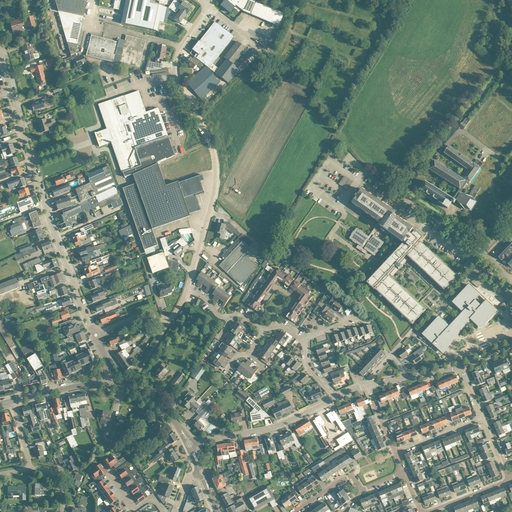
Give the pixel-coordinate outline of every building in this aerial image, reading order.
[(54,0),(58,12),(83,17),(86,1),(80,0),(54,0)] [(125,0),(123,12),(131,13),(134,1),(133,0),(125,0)] [(131,13),(128,26),(157,32),(159,22),(159,18),(166,20),(169,8),(149,4),(150,0),(133,0),(134,1),(131,13)] [(178,2),(175,0),(174,0),(173,0),(169,7),(178,14),(174,20),(179,23),(191,8),(183,2),(181,5),(178,2)] [(225,0),(220,5),(230,13),(236,6),(243,11),(250,15),(255,2),(251,0),(228,0),(227,2),(225,0)] [(255,2),(250,15),(278,27),(284,14),(255,2)] [(83,17),(58,12),(70,55),(70,56),(63,59),(65,62),(72,59),(76,57),(77,56),(75,53),(77,45),(79,37),(83,17)] [(123,12),(120,24),(128,26),(131,13),(123,12)] [(33,17),(25,20),(27,28),(36,25),(33,17)] [(22,20),(15,22),(10,23),(12,32),(23,29),(22,25),(24,25),(22,20)] [(196,53),(194,57),(203,64),(213,71),(216,67),(213,65),(234,37),(214,22),(199,42),(199,41),(192,50),(196,53)] [(86,56),(91,57),(114,63),(127,66),(127,65),(139,68),(146,40),(126,35),(124,41),(121,40),(119,41),(118,42),(91,35),(86,56)] [(224,58),(227,60),(233,65),(246,49),(236,41),(233,45),(224,58)] [(30,43),(27,44),(22,45),(26,62),(35,59),(34,59),(39,58),(39,57),(38,54),(37,53),(33,54),(30,43)] [(165,53),(166,47),(157,46),(156,50),(157,50),(155,59),(163,60),(164,53),(165,53)] [(240,62),(234,66),(241,71),(246,66),(259,55),(253,49),(250,53),(239,61),(240,62)] [(72,60),(73,64),(76,63),(78,67),(79,68),(80,69),(82,68),(82,67),(82,65),(86,63),(84,60),(82,56),(72,60)] [(203,64),(194,57),(195,57),(193,60),(190,57),(186,63),(193,69),(196,65),(200,68),(203,64)] [(45,61),(46,66),(53,64),(54,69),(57,68),(55,58),(45,61)] [(216,67),(213,71),(215,73),(227,83),(241,71),(234,66),(233,65),(227,60),(220,69),(216,67)] [(162,64),(147,61),(145,71),(149,71),(161,69),(162,64)] [(42,65),(35,68),(30,69),(31,72),(35,71),(37,78),(38,83),(40,83),(41,85),(42,86),(45,85),(46,84),(42,70),(43,70),(42,65)] [(63,65),(59,67),(60,69),(62,74),(70,71),(68,66),(64,68),(63,65)] [(206,67),(190,80),(187,83),(201,99),(220,83),(206,67)] [(133,174),(157,164),(174,156),(168,138),(158,108),(153,110),(152,108),(148,109),(149,111),(146,112),(138,91),(98,105),(107,129),(94,133),(99,147),(100,146),(105,144),(111,142),(111,144),(112,143),(120,167),(121,167),(123,172),(125,177),(133,174)] [(45,105),(50,104),(48,99),(39,101),(40,102),(31,105),(33,111),(42,109),(45,107),(45,105)] [(467,126),(466,126),(471,120),(467,117),(463,123),(462,122),(459,126),(463,130),(467,126)] [(38,122),(39,127),(52,123),(55,123),(54,119),(46,121),(45,119),(38,122)] [(52,123),(39,127),(41,133),(49,131),(48,129),(52,127),(52,125),(53,125),(52,123)] [(5,147),(1,148),(5,159),(13,156),(12,154),(15,153),(12,144),(4,147),(5,147)] [(425,181),(420,189),(439,201),(438,203),(448,209),(452,202),(454,204),(456,200),(465,209),(471,211),(477,202),(474,200),(475,198),(480,188),(475,185),(469,196),(460,194),(468,182),(469,183),(480,168),(483,164),(477,160),(474,164),(473,163),(449,146),(444,153),(448,156),(466,169),(460,177),(439,164),(435,161),(429,170),(460,189),(457,193),(453,199),(425,181)] [(195,171),(204,169),(202,156),(192,158),(195,171)] [(16,157),(4,161),(4,160),(0,161),(0,166),(5,164),(6,166),(10,164),(11,168),(19,165),(16,157)] [(184,157),(168,162),(173,179),(189,174),(184,157)] [(157,164),(133,174),(136,184),(122,188),(144,250),(157,245),(152,229),(189,216),(189,214),(200,210),(195,194),(203,191),(200,182),(204,181),(202,175),(197,177),(178,183),(178,182),(165,186),(157,164)] [(88,178),(90,183),(112,173),(109,165),(87,175),(88,178)] [(14,170),(5,173),(0,174),(0,180),(2,179),(1,177),(11,174),(11,175),(13,174),(14,177),(16,176),(22,174),(20,167),(14,169),(14,170)] [(56,185),(61,184),(64,182),(63,181),(71,178),(69,173),(61,176),(62,177),(55,179),(55,181),(56,185)] [(115,187),(117,186),(112,173),(90,183),(91,186),(88,187),(88,188),(76,193),(78,196),(79,199),(80,203),(87,200),(88,199),(95,196),(105,191),(115,187)] [(338,183),(347,189),(352,182),(344,176),(338,183)] [(26,186),(23,178),(16,181),(16,179),(6,183),(9,189),(18,185),(19,188),(26,186)] [(68,184),(52,191),(54,196),(62,193),(61,192),(69,188),(68,184)] [(88,199),(87,200),(91,208),(92,210),(100,206),(101,209),(121,199),(118,194),(115,187),(105,191),(95,196),(88,199)] [(27,189),(18,192),(18,193),(19,195),(17,196),(18,199),(30,195),(27,189)] [(351,236),(349,238),(358,245),(356,248),(365,254),(367,252),(368,251),(369,252),(373,255),(382,241),(378,239),(375,236),(374,235),(375,234),(378,230),(380,226),(402,241),(404,242),(405,243),(401,247),(397,251),(395,253),(391,257),(390,259),(385,264),(384,265),(381,268),(375,274),(374,275),(373,276),(368,282),(375,288),(380,293),(381,292),(383,294),(382,295),(388,300),(389,299),(391,301),(390,302),(395,307),(396,306),(398,308),(397,309),(402,314),(403,313),(406,315),(405,316),(410,321),(411,320),(413,322),(416,320),(420,316),(424,311),(421,309),(422,308),(417,303),(416,304),(414,302),(415,301),(409,296),(408,297),(406,295),(407,294),(402,289),(401,290),(399,288),(400,287),(394,282),(393,283),(391,281),(392,280),(392,279),(387,275),(407,255),(411,259),(442,287),(443,286),(445,289),(447,286),(448,287),(452,282),(451,282),(455,278),(453,275),(454,274),(419,242),(419,241),(423,237),(416,230),(412,235),(411,236),(409,234),(413,229),(393,215),(395,213),(397,210),(394,208),(385,203),(385,202),(383,201),(381,203),(362,189),(359,194),(358,196),(357,196),(352,203),(379,222),(373,230),(371,233),(369,237),(356,228),(356,229),(355,231),(354,232),(354,231),(351,235),(352,235),(351,236)] [(79,199),(78,196),(71,198),(70,196),(65,197),(65,198),(55,201),(56,204),(55,204),(56,207),(57,208),(58,210),(73,205),(73,206),(80,203),(79,199)] [(32,200),(31,198),(29,198),(29,197),(17,202),(21,213),(28,210),(27,206),(29,205),(30,206),(34,204),(33,200),(32,200)] [(64,215),(57,217),(59,225),(61,225),(62,229),(72,226),(70,217),(91,208),(87,200),(80,203),(73,206),(73,207),(62,212),(64,215)] [(22,222),(38,216),(36,212),(31,213),(29,214),(30,217),(27,218),(27,217),(24,218),(24,217),(14,220),(16,224),(22,222)] [(11,227),(8,228),(11,237),(41,226),(38,216),(22,222),(16,224),(11,226),(11,227)] [(219,224),(216,232),(218,233),(217,237),(222,238),(224,230),(226,226),(228,227),(229,227),(227,229),(232,234),(233,232),(236,235),(239,232),(236,230),(229,223),(224,222),(223,225),(219,224)] [(123,238),(128,236),(131,235),(133,234),(130,226),(118,231),(122,239),(123,238)] [(40,229),(35,231),(30,233),(32,239),(33,239),(35,243),(43,240),(41,233),(42,233),(40,229)] [(72,236),(74,241),(86,236),(84,232),(78,234),(78,233),(72,236)] [(92,234),(86,236),(74,241),(75,246),(78,245),(79,247),(92,242),(90,237),(92,237),(92,234)] [(128,236),(123,238),(126,246),(135,241),(133,234),(131,235),(128,236)] [(224,252),(225,253),(221,256),(224,258),(223,259),(223,260),(224,259),(225,260),(219,266),(241,286),(258,267),(244,254),(253,244),(242,234),(227,250),(226,249),(224,252)] [(182,249),(188,244),(182,237),(176,242),(173,243),(168,247),(171,250),(171,251),(175,256),(183,250),(182,249)] [(511,244),(508,241),(499,251),(495,255),(502,261),(511,249),(511,244)] [(41,245),(36,247),(24,252),(21,253),(14,257),(16,261),(24,258),(23,257),(38,252),(43,250),(43,251),(48,249),(48,250),(48,249),(51,248),(49,242),(41,245)] [(103,248),(106,246),(106,244),(105,244),(102,245),(102,244),(95,247),(94,246),(85,249),(78,251),(80,256),(87,254),(92,252),(100,249),(101,249),(103,248)] [(511,249),(502,261),(503,259),(511,268),(511,267),(511,249)] [(166,262),(165,259),(164,255),(163,252),(162,253),(161,250),(151,254),(150,255),(151,257),(147,258),(152,274),(169,268),(166,262)] [(87,254),(80,256),(82,261),(94,257),(92,252),(87,254)] [(102,262),(101,260),(108,257),(107,255),(106,256),(104,257),(90,262),(91,264),(96,262),(97,264),(91,266),(91,265),(83,267),(85,272),(103,266),(103,265),(98,267),(97,264),(102,262)] [(33,260),(23,265),(25,270),(29,269),(29,268),(35,266),(41,263),(39,258),(33,260)] [(44,268),(50,266),(51,269),(57,266),(55,259),(42,263),(41,263),(35,266),(37,272),(44,270),(44,268)] [(170,261),(166,262),(169,268),(177,270),(179,264),(175,262),(170,261)] [(120,267),(118,263),(104,270),(105,273),(120,267)] [(103,266),(85,272),(87,277),(94,275),(93,274),(99,272),(99,270),(103,268),(103,266)] [(273,270),(271,273),(274,275),(274,279),(277,280),(280,280),(281,278),(280,274),(283,271),(279,269),(278,271),(275,271),(273,270)] [(281,278),(280,280),(283,282),(285,280),(289,275),(283,271),(280,274),(281,278)] [(196,285),(198,286),(206,275),(202,272),(196,279),(199,281),(196,285)] [(271,273),(266,279),(274,284),(277,280),(274,279),(274,275),(271,273)] [(36,292),(37,295),(57,289),(56,286),(56,284),(58,283),(63,282),(60,274),(57,275),(56,274),(44,278),(40,279),(36,281),(36,283),(37,284),(39,287),(43,286),(44,290),(36,292)] [(206,275),(198,286),(200,288),(203,284),(205,286),(211,278),(206,275)] [(285,280),(283,282),(285,284),(285,285),(284,286),(285,287),(285,288),(286,288),(287,288),(288,288),(288,287),(294,279),(289,275),(285,280)] [(16,278),(11,280),(0,284),(0,295),(19,288),(16,278)] [(211,278),(205,286),(208,287),(205,291),(207,293),(215,282),(211,278)] [(95,280),(89,282),(88,283),(89,285),(90,285),(92,290),(98,287),(97,285),(100,284),(98,279),(95,280)] [(266,279),(263,284),(270,289),(274,284),(266,279)] [(296,280),(290,288),(290,289),(290,290),(290,291),(291,292),(292,292),(293,292),(293,291),(294,290),(297,292),(298,290),(298,289),(301,284),(296,280)] [(168,283),(168,281),(156,284),(161,297),(165,296),(164,294),(172,292),(171,290),(173,290),(174,288),(173,286),(171,285),(170,285),(169,283),(168,283)] [(313,281),(310,285),(319,291),(322,287),(313,281)] [(215,282),(207,293),(209,294),(212,290),(214,292),(218,287),(220,285),(215,282)] [(235,288),(231,287),(231,285),(227,284),(227,287),(230,287),(230,294),(235,294),(235,288)] [(263,284),(259,289),(266,295),(270,289),(263,284)] [(298,290),(297,292),(300,294),(302,292),(305,292),(307,289),(301,284),(298,289),(298,290)] [(480,328),(496,311),(485,301),(480,306),(474,300),(479,295),(468,285),(452,301),(463,311),(448,327),(438,317),(422,333),(442,352),(457,335),(455,333),(470,318),(480,328)] [(57,289),(37,295),(38,300),(51,296),(51,295),(57,297),(61,296),(61,297),(68,294),(65,287),(57,289)] [(214,292),(213,294),(215,296),(212,300),(214,301),(222,290),(218,287),(214,292)] [(96,291),(97,291),(93,293),(94,295),(91,296),(93,302),(98,300),(100,299),(99,297),(105,295),(104,293),(106,292),(105,288),(96,291)] [(259,289),(255,295),(263,300),(266,295),(259,289)] [(302,292),(300,294),(301,297),(303,299),(306,298),(309,300),(312,297),(310,296),(309,293),(311,291),(307,289),(305,292),(302,292)] [(222,290),(214,301),(217,303),(219,299),(222,301),(227,293),(222,290)] [(227,293),(222,301),(224,302),(221,306),(223,308),(231,296),(227,293)] [(115,296),(117,302),(126,300),(124,294),(115,296)] [(255,295),(252,300),(257,303),(259,304),(263,300),(255,295)] [(331,307),(335,309),(339,312),(339,311),(341,311),(343,309),(342,307),(343,307),(337,302),(338,300),(333,295),(328,301),(331,304),(333,305),(331,307)] [(301,297),(298,301),(305,307),(309,300),(306,298),(303,299),(301,297)] [(52,302),(46,304),(44,305),(35,308),(36,312),(45,309),(46,311),(54,308),(55,309),(59,307),(60,308),(63,307),(71,304),(68,298),(61,301),(60,300),(52,303),(52,302)] [(100,305),(95,307),(97,312),(104,309),(117,304),(115,298),(110,300),(101,303),(102,304),(100,305)] [(252,300),(248,305),(256,311),(257,311),(258,311),(259,311),(259,310),(260,309),(259,309),(259,308),(259,307),(258,307),(259,304),(257,303),(252,300)] [(298,301),(294,307),(301,312),(305,307),(298,301)] [(326,315),(324,317),(331,322),(332,321),(333,321),(335,318),(335,317),(329,312),(331,310),(327,307),(325,305),(321,311),(324,314),(324,313),(326,315)] [(294,307),(291,311),(293,313),(298,317),(301,312),(294,307)] [(67,311),(62,313),(60,314),(61,317),(51,321),(54,327),(59,325),(58,322),(63,320),(63,321),(66,319),(69,317),(67,311)] [(107,314),(104,316),(99,318),(102,324),(109,320),(117,316),(119,319),(125,317),(123,314),(120,315),(118,311),(107,315),(107,314)] [(285,316),(286,316),(294,322),(298,317),(293,313),(291,311),(289,314),(288,313),(287,313),(286,313),(285,313),(285,314),(285,315),(285,316)] [(78,327),(77,327),(76,326),(75,324),(69,327),(69,326),(67,322),(59,325),(61,329),(63,328),(62,329),(64,334),(65,334),(66,337),(67,336),(67,337),(76,334),(75,332),(79,331),(78,327)] [(231,322),(230,324),(241,332),(244,328),(237,323),(235,325),(231,322)] [(230,324),(228,326),(232,329),(230,331),(240,339),(240,338),(238,337),(241,332),(230,324)] [(370,325),(364,327),(368,339),(370,339),(370,337),(370,336),(369,335),(368,334),(373,332),(370,325)] [(360,337),(357,329),(357,327),(350,330),(353,337),(357,336),(358,337),(357,338),(358,340),(359,340),(361,339),(360,337)] [(364,327),(357,329),(360,337),(364,335),(365,337),(364,338),(365,339),(366,340),(368,339),(364,327)] [(350,330),(344,332),(347,340),(351,338),(352,339),(351,340),(352,342),(353,342),(355,342),(353,337),(350,330)] [(227,333),(226,335),(237,343),(238,342),(240,339),(230,331),(230,332),(233,333),(231,336),(227,333)] [(83,332),(65,339),(65,340),(64,340),(65,343),(67,342),(67,343),(77,339),(78,343),(86,340),(83,332)] [(280,334),(276,332),(275,334),(286,342),(289,337),(285,334),(282,332),(280,334)] [(344,332),(338,334),(340,342),(341,342),(345,340),(345,341),(345,343),(345,344),(346,345),(348,344),(347,340),(344,332)] [(110,345),(115,344),(118,342),(117,340),(123,338),(121,334),(115,336),(115,337),(108,340),(110,345)] [(286,342),(275,334),(273,336),(277,338),(276,341),(275,341),(279,343),(279,344),(283,346),(286,342)] [(338,334),(331,336),(334,344),(339,343),(339,344),(339,345),(339,346),(340,347),(342,346),(341,342),(340,342),(338,334)] [(226,335),(224,337),(228,340),(226,342),(234,347),(237,343),(226,335)] [(266,338),(265,340),(276,348),(279,344),(279,343),(275,341),(276,341),(272,338),(270,340),(266,338)] [(276,348),(265,340),(263,342),(267,345),(265,347),(273,352),(276,348)] [(122,351),(114,356),(119,363),(126,358),(128,356),(129,356),(125,349),(129,346),(126,342),(119,346),(122,351)] [(21,349),(25,355),(27,359),(39,378),(41,385),(47,383),(46,378),(45,376),(42,371),(45,370),(34,353),(37,351),(33,343),(21,349)] [(222,343),(219,348),(221,349),(233,357),(234,355),(230,352),(232,350),(222,343)] [(328,346),(328,344),(315,348),(316,349),(315,350),(316,351),(317,351),(318,354),(326,351),(324,347),(325,347),(326,347),(328,347),(328,346)] [(129,356),(128,356),(130,359),(131,358),(133,356),(134,357),(140,349),(138,347),(136,346),(133,350),(134,351),(130,355),(129,356)] [(408,346),(398,354),(402,359),(409,354),(406,351),(410,348),(408,346)] [(260,347),(258,349),(270,357),(273,352),(265,347),(264,349),(260,347)] [(378,347),(374,352),(380,358),(382,357),(385,354),(382,351),(378,347)] [(421,348),(413,354),(415,356),(411,359),(415,364),(422,360),(420,356),(424,354),(422,351),(423,351),(421,348)] [(221,349),(218,354),(226,359),(227,357),(231,359),(233,357),(221,349)] [(270,357),(258,349),(257,351),(261,353),(259,356),(266,361),(265,363),(267,365),(268,362),(266,361),(270,357)] [(94,358),(90,350),(85,352),(90,363),(92,362),(95,361),(94,358)] [(330,350),(326,351),(318,354),(318,355),(318,356),(318,357),(319,358),(320,361),(328,358),(326,354),(327,353),(329,354),(330,353),(331,352),(330,350)] [(90,363),(85,352),(81,354),(85,365),(88,363),(89,362),(90,363)] [(215,358),(226,366),(228,364),(224,361),(226,359),(218,354),(216,352),(213,356),(215,358)] [(374,352),(369,357),(377,364),(379,361),(379,360),(380,358),(374,352)] [(62,379),(57,357),(56,354),(53,355),(53,358),(55,365),(51,366),(51,365),(48,366),(50,372),(53,371),(55,381),(62,379)] [(76,357),(80,366),(82,365),(82,366),(85,365),(81,354),(75,357),(76,357)] [(287,356),(286,357),(286,359),(287,359),(281,366),(283,367),(284,367),(285,366),(285,364),(286,363),(289,366),(286,370),(295,360),(290,356),(289,357),(287,356)] [(332,356),(328,358),(320,361),(320,362),(320,364),(321,364),(322,367),(330,364),(329,360),(330,359),(331,360),(332,359),(333,358),(332,356)] [(80,366),(76,357),(73,358),(74,360),(72,361),(76,372),(79,371),(79,370),(81,369),(80,366)] [(369,357),(365,361),(372,368),(373,366),(374,366),(377,364),(369,357)] [(126,358),(119,363),(125,371),(131,366),(126,358)] [(207,363),(209,364),(214,368),(216,365),(219,368),(221,365),(225,368),(226,366),(215,358),(213,361),(210,359),(207,363)] [(505,359),(499,362),(504,374),(510,371),(505,359)] [(243,362),(238,370),(242,372),(242,373),(250,362),(248,360),(245,364),(243,362)] [(295,360),(286,370),(288,371),(289,371),(290,370),(290,369),(291,368),(295,371),(300,365),(295,360)] [(67,363),(71,374),(72,374),(71,373),(73,373),(76,372),(72,361),(67,363)] [(202,367),(205,369),(208,365),(201,361),(199,365),(198,364),(190,376),(194,379),(202,367)] [(365,361),(360,366),(368,373),(371,370),(370,369),(372,368),(365,361)] [(250,362),(242,373),(247,376),(252,369),(249,367),(252,363),(250,362)] [(330,364),(322,367),(323,368),(322,369),(323,370),(324,370),(325,373),(333,371),(331,366),(332,366),(333,366),(335,366),(335,364),(335,362),(330,364)] [(492,365),(494,369),(496,373),(499,372),(501,375),(504,374),(499,362),(492,365)] [(69,375),(71,374),(67,363),(62,365),(65,372),(64,373),(65,377),(66,376),(67,377),(69,376),(69,375)] [(161,366),(155,374),(158,377),(159,377),(161,378),(164,375),(167,371),(167,370),(165,368),(167,366),(163,363),(160,366),(161,366)] [(14,366),(11,368),(12,371),(16,378),(18,380),(19,385),(22,384),(24,389),(32,387),(31,384),(31,381),(29,381),(29,380),(25,381),(22,377),(18,370),(17,371),(14,366)] [(31,366),(28,368),(33,375),(29,378),(29,380),(29,381),(31,381),(31,384),(32,387),(40,385),(38,378),(39,378),(31,366)] [(356,370),(359,374),(363,377),(365,375),(365,376),(368,373),(360,366),(356,370)] [(252,369),(247,376),(245,378),(248,381),(251,384),(259,377),(255,374),(259,368),(257,367),(254,370),(252,369)] [(347,367),(335,372),(336,375),(331,377),(334,383),(341,380),(341,378),(344,377),(344,376),(344,374),(344,372),(349,371),(347,367)] [(9,381),(2,382),(4,390),(14,388),(13,385),(14,384),(13,383),(12,383),(12,380),(14,380),(16,378),(12,371),(9,372),(12,377),(9,378),(9,381)] [(475,379),(482,376),(484,376),(482,372),(479,374),(478,371),(472,373),(475,379)] [(184,376),(180,372),(169,386),(173,389),(184,376)] [(299,374),(293,380),(291,381),(294,383),(295,382),(296,383),(298,383),(299,382),(299,381),(300,380),(303,384),(309,378),(305,373),(301,376),(299,374)] [(456,375),(450,378),(452,384),(458,382),(456,375)] [(482,376),(475,379),(477,385),(485,382),(482,376)] [(450,378),(444,381),(446,387),(452,384),(450,378)] [(437,383),(438,384),(440,390),(446,387),(444,381),(437,383)] [(426,382),(420,385),(423,391),(429,388),(426,382)] [(308,399),(309,399),(311,398),(313,401),(318,398),(319,399),(323,397),(319,389),(322,387),(318,383),(312,385),(312,387),(314,386),(316,391),(309,394),(308,395),(307,396),(306,397),(307,399),(308,399)] [(420,385),(414,387),(417,394),(423,391),(420,385)] [(439,399),(442,397),(436,385),(433,386),(435,391),(439,399)] [(290,386),(283,390),(281,391),(283,396),(292,391),(290,386)] [(408,390),(411,396),(417,394),(414,387),(408,390)] [(479,390),(482,396),(488,394),(485,388),(479,390)] [(239,389),(236,394),(244,400),(248,396),(242,392),(239,389)] [(397,389),(391,391),(394,397),(400,395),(397,389)] [(262,398),(258,391),(254,394),(257,400),(262,398)] [(391,391),(385,394),(388,400),(394,397),(391,391)] [(185,396),(187,398),(182,403),(189,409),(190,408),(196,401),(194,399),(195,397),(189,392),(185,396)] [(492,392),(488,394),(482,396),(485,402),(493,399),(491,395),(493,394),(492,392)] [(81,402),(86,401),(84,393),(76,395),(78,405),(79,405),(82,404),(81,402)] [(388,400),(385,394),(379,397),(382,403),(388,400)] [(78,405),(76,395),(68,396),(70,404),(70,408),(72,409),(79,407),(79,405),(78,405)] [(268,417),(270,417),(249,397),(246,401),(258,412),(256,415),(251,416),(252,422),(265,420),(264,417),(268,416),(268,417)] [(262,403),(264,408),(275,403),(274,400),(275,399),(274,398),(273,398),(272,397),(262,403)] [(360,417),(363,415),(361,410),(363,409),(362,406),(366,405),(363,398),(356,401),(357,402),(354,403),(356,408),(357,409),(359,414),(360,417)] [(59,399),(53,401),(54,408),(52,409),(56,419),(61,418),(59,408),(61,407),(59,399)] [(196,401),(190,408),(195,413),(196,412),(199,414),(205,408),(208,405),(209,405),(212,402),(208,399),(205,402),(204,401),(201,405),(200,406),(196,401)] [(272,410),(274,414),(276,419),(293,411),(288,400),(277,404),(279,407),(272,410)] [(351,403),(345,406),(347,412),(348,415),(354,413),(356,418),(360,417),(359,414),(357,409),(356,408),(353,409),(351,403)] [(35,405),(36,410),(39,421),(41,420),(44,420),(40,404),(35,405)] [(486,407),(489,413),(500,408),(499,405),(495,406),(494,404),(486,407)] [(345,406),(338,409),(340,414),(347,412),(345,406)] [(461,406),(455,409),(459,419),(465,417),(463,410),(461,406)] [(32,414),(31,411),(30,407),(22,409),(24,416),(27,415),(32,432),(37,431),(37,430),(41,429),(36,419),(34,414),(32,414)] [(469,407),(463,410),(465,417),(472,414),(469,407)] [(55,426),(56,426),(57,430),(60,429),(58,424),(56,418),(52,409),(52,408),(48,409),(52,419),(53,419),(55,426)] [(500,408),(489,413),(492,419),(497,417),(496,414),(500,412),(499,409),(500,408)] [(231,415),(231,416),(228,416),(227,417),(228,421),(229,421),(232,421),(232,423),(238,422),(238,421),(242,421),(241,417),(244,417),(243,409),(240,410),(240,413),(231,415)] [(451,410),(453,414),(450,415),(453,422),(459,419),(455,409),(451,410)] [(330,412),(326,414),(331,423),(335,420),(342,431),(345,429),(345,427),(342,424),(341,422),(334,410),(330,413),(330,412)] [(99,413),(97,418),(101,418),(100,419),(101,419),(100,421),(100,422),(101,423),(101,424),(102,424),(103,424),(104,424),(105,423),(107,423),(105,432),(109,433),(111,424),(108,423),(109,421),(110,418),(111,414),(103,411),(102,414),(99,413)] [(403,416),(404,420),(410,418),(413,424),(415,423),(413,418),(411,412),(403,416)] [(435,421),(432,422),(435,429),(441,426),(439,419),(438,419),(436,413),(432,414),(435,421)] [(11,424),(10,420),(10,418),(9,418),(9,417),(10,417),(9,416),(8,414),(2,415),(2,418),(1,418),(2,423),(3,423),(4,426),(11,424)] [(201,417),(199,414),(192,422),(195,424),(193,426),(199,432),(202,429),(202,430),(205,427),(204,426),(207,423),(205,421),(204,421),(201,418),(201,417)] [(113,423),(111,430),(114,431),(117,423),(124,425),(126,418),(118,416),(118,418),(114,417),(113,423)] [(317,419),(313,421),(322,436),(323,438),(327,436),(321,427),(325,424),(320,416),(316,418),(317,419)] [(445,417),(439,419),(441,426),(448,424),(445,417)] [(73,418),(69,419),(72,435),(77,434),(75,429),(76,429),(73,418)] [(367,418),(353,424),(355,427),(363,424),(364,423),(366,429),(368,428),(375,425),(373,419),(368,421),(367,418)] [(352,425),(350,419),(341,422),(342,424),(345,427),(348,426),(352,425)] [(494,424),(496,430),(506,426),(511,422),(511,419),(507,422),(502,424),(501,420),(494,424)] [(294,428),(297,432),(299,436),(305,432),(304,430),(307,428),(311,425),(307,420),(294,428)] [(156,422),(151,426),(150,426),(149,426),(148,426),(148,427),(147,427),(147,428),(148,429),(145,431),(150,438),(146,441),(148,444),(149,444),(150,446),(155,443),(153,441),(155,439),(156,440),(159,437),(158,436),(162,433),(162,434),(163,434),(161,431),(158,427),(159,426),(159,425),(158,423),(156,422)] [(432,422),(426,424),(429,431),(435,429),(432,422)] [(420,427),(421,429),(423,434),(429,431),(426,424),(420,427)] [(375,425),(368,428),(371,433),(378,431),(375,425)] [(407,428),(408,431),(411,438),(418,436),(414,426),(407,428)] [(478,426),(471,428),(474,434),(475,437),(478,435),(479,437),(482,436),(478,426)] [(506,426),(496,430),(499,436),(504,433),(509,432),(506,426)] [(471,428),(465,431),(467,437),(469,441),(472,440),(470,436),(474,434),(471,428)] [(290,431),(284,434),(288,443),(293,441),(297,447),(300,446),(297,438),(294,440),(290,431)] [(378,431),(371,433),(373,439),(380,436),(378,431)] [(399,443),(405,440),(402,434),(401,431),(395,433),(395,434),(392,434),(393,437),(396,436),(399,443)] [(408,431),(402,434),(405,440),(411,438),(408,431)] [(340,445),(334,449),(335,451),(349,443),(353,440),(351,436),(348,433),(348,432),(336,440),(340,445)] [(160,448),(163,451),(171,444),(177,441),(173,433),(166,437),(163,440),(166,444),(164,446),(163,445),(160,448)] [(459,433),(453,435),(456,442),(462,440),(459,433)] [(278,437),(283,446),(284,450),(290,447),(288,443),(284,434),(278,437)] [(453,435),(448,438),(450,445),(456,442),(453,435)] [(323,438),(322,436),(319,439),(324,449),(326,448),(328,446),(323,438)] [(380,436),(373,439),(376,445),(383,442),(380,436)] [(266,440),(267,444),(268,447),(267,447),(269,454),(272,453),(271,450),(276,449),(272,438),(266,440)] [(448,438),(442,440),(445,447),(450,445),(448,438)] [(258,439),(251,440),(252,446),(252,450),(260,448),(261,455),(265,455),(264,448),(263,448),(262,445),(259,445),(258,439)] [(439,449),(442,448),(439,441),(434,443),(436,450),(438,454),(440,453),(439,449)] [(43,442),(35,444),(36,447),(33,448),(34,452),(36,458),(43,456),(42,452),(43,452),(43,451),(45,450),(43,442)] [(383,442),(376,445),(378,451),(385,448),(383,442)] [(234,443),(227,444),(228,451),(229,454),(236,453),(236,451),(235,450),(234,443)] [(434,443),(428,445),(431,454),(432,456),(435,455),(438,454),(436,450),(434,443)] [(229,454),(228,451),(227,444),(224,445),(223,445),(223,444),(218,445),(219,445),(218,445),(217,446),(218,450),(218,452),(218,453),(219,456),(215,456),(217,465),(221,465),(220,460),(223,459),(223,456),(229,455),(229,454)] [(427,459),(429,458),(428,455),(431,454),(428,445),(422,448),(427,459)] [(489,451),(486,445),(479,448),(481,451),(475,454),(476,457),(478,456),(483,454),(489,451)] [(351,449),(351,451),(352,453),(356,460),(362,456),(355,446),(353,447),(353,448),(351,449)] [(9,447),(6,448),(8,455),(16,453),(15,449),(9,450),(9,447)] [(171,449),(166,452),(165,453),(167,455),(167,456),(169,459),(168,460),(167,460),(167,461),(167,462),(167,463),(168,463),(168,464),(169,464),(170,464),(178,459),(171,449)] [(238,457),(240,462),(241,466),(240,467),(243,477),(249,475),(247,470),(246,465),(243,456),(242,450),(239,451),(238,449),(235,450),(236,451),(236,452),(237,457),(238,457)] [(478,456),(479,458),(483,457),(485,460),(491,458),(489,451),(483,454),(478,456)] [(405,455),(407,461),(414,458),(419,455),(421,455),(420,452),(413,455),(411,452),(405,455)] [(304,456),(310,464),(313,462),(310,458),(310,457),(308,453),(304,456)] [(348,455),(343,458),(347,465),(352,462),(348,455)] [(68,458),(63,461),(64,462),(64,464),(66,463),(70,472),(77,469),(71,456),(67,458),(68,458)] [(115,468),(125,461),(123,457),(118,461),(116,458),(114,460),(111,457),(109,459),(108,458),(102,462),(108,470),(111,467),(113,465),(113,466),(115,468)] [(343,458),(338,462),(342,468),(347,465),(343,458)] [(414,458),(407,461),(409,466),(416,463),(419,462),(417,460),(415,460),(414,458)] [(129,460),(117,469),(120,474),(119,475),(122,478),(130,472),(127,468),(132,464),(129,460)] [(416,463),(409,466),(412,472),(419,469),(422,467),(426,466),(424,460),(421,461),(423,464),(421,464),(421,465),(418,466),(416,463)] [(134,464),(135,465),(138,469),(143,466),(139,461),(134,464)] [(313,471),(315,470),(320,467),(317,462),(310,467),(313,471)] [(338,462),(333,465),(337,472),(342,468),(338,462)] [(493,462),(489,464),(487,465),(483,467),(484,470),(488,468),(490,472),(496,469),(493,462)] [(458,463),(451,466),(453,471),(457,469),(458,470),(461,469),(463,476),(467,475),(464,468),(461,469),(458,463)] [(102,474),(105,472),(100,464),(94,469),(91,471),(94,474),(91,476),(96,482),(101,478),(99,476),(100,475),(99,476),(99,475),(101,474),(102,474)] [(251,464),(246,465),(247,470),(249,475),(250,480),(255,478),(251,464)] [(333,465),(328,468),(332,475),(337,472),(333,465)] [(175,481),(180,470),(174,468),(174,467),(172,466),(170,471),(172,472),(170,478),(175,481)] [(451,466),(444,469),(446,475),(453,472),(453,471),(451,466)] [(328,468),(323,471),(327,478),(332,475),(328,468)] [(135,469),(130,472),(122,478),(122,479),(123,478),(126,482),(125,483),(127,486),(136,480),(133,476),(138,472),(135,469)] [(419,469),(412,472),(414,477),(421,474),(424,473),(425,472),(425,473),(428,472),(428,471),(429,471),(427,469),(420,472),(419,469)] [(491,475),(487,477),(488,480),(499,475),(496,469),(490,472),(491,475)] [(233,474),(231,471),(213,479),(215,484),(218,490),(225,486),(232,483),(229,477),(231,476),(230,475),(233,474)] [(318,475),(320,477),(322,481),(327,478),(323,471),(318,475)] [(421,474),(414,477),(417,483),(424,480),(421,474)] [(477,474),(472,476),(475,485),(481,483),(479,477),(478,477),(477,474)] [(472,476),(467,479),(470,487),(475,485),(472,476)] [(141,477),(136,480),(127,486),(128,487),(129,486),(132,491),(131,491),(133,494),(142,488),(139,484),(144,481),(141,477)] [(314,477),(309,481),(313,488),(319,484),(314,477)] [(307,478),(301,482),(308,492),(313,488),(309,481),(307,478)] [(103,480),(96,485),(99,490),(106,485),(103,480)] [(426,482),(423,483),(424,485),(428,484),(430,487),(432,492),(427,494),(431,502),(436,500),(434,494),(436,494),(433,486),(431,480),(426,482)] [(297,488),(299,491),(302,495),(308,492),(301,482),(298,484),(300,487),(297,488)] [(455,493),(457,492),(458,493),(460,492),(461,491),(458,485),(457,482),(452,484),(453,487),(455,493)] [(35,483),(34,495),(48,496),(48,495),(48,484),(49,484),(35,483)] [(159,492),(157,496),(163,504),(166,497),(169,498),(173,487),(165,484),(163,488),(163,487),(161,493),(159,492)] [(400,484),(395,486),(399,496),(405,494),(404,491),(400,484)] [(106,485),(99,490),(103,495),(110,490),(106,485)] [(147,485),(142,488),(133,494),(134,495),(134,494),(137,499),(139,503),(148,497),(145,492),(150,489),(147,485)] [(20,500),(25,500),(25,486),(20,486),(20,487),(8,487),(8,495),(8,499),(13,499),(13,495),(20,495),(20,500)] [(246,499),(247,500),(254,511),(275,499),(268,486),(246,499)] [(291,488),(294,493),(297,496),(299,495),(296,491),(297,491),(294,486),(291,488)] [(395,486),(390,488),(394,498),(399,496),(395,486)] [(449,496),(449,495),(451,494),(449,488),(448,486),(442,488),(446,496),(446,497),(449,496)] [(190,490),(193,496),(201,493),(200,490),(199,490),(198,487),(190,490)] [(384,491),(387,498),(388,501),(394,498),(390,488),(384,491)] [(442,488),(437,490),(438,493),(440,499),(446,496),(442,488)] [(504,488),(498,490),(501,497),(507,495),(504,488)] [(340,489),(335,492),(336,494),(340,500),(346,495),(343,490),(341,491),(340,489)] [(110,490),(103,495),(106,500),(113,495),(110,490)] [(501,497),(498,490),(493,493),(492,493),(495,500),(501,497)] [(378,493),(380,498),(382,500),(387,498),(384,491),(378,493)] [(202,496),(201,493),(193,496),(196,503),(203,499),(202,496)] [(228,493),(220,497),(226,507),(233,503),(229,497),(230,496),(228,493)] [(290,494),(286,496),(291,503),(297,499),(293,493),(290,495),(290,494)] [(495,500),(492,493),(487,495),(489,502),(490,505),(496,503),(495,500)] [(431,502),(427,494),(422,496),(425,505),(431,502)] [(113,495),(106,500),(110,504),(116,499),(113,495)] [(340,500),(337,502),(340,507),(350,500),(346,495),(340,500)] [(373,495),(367,498),(371,508),(375,506),(373,503),(376,502),(373,495)] [(489,502),(487,495),(481,497),(484,504),(487,503),(488,506),(490,505),(489,502)] [(80,500),(79,503),(85,505),(87,498),(81,496),(80,500)] [(281,502),(285,508),(291,503),(286,496),(283,499),(284,500),(281,502)] [(363,507),(365,510),(371,507),(371,508),(367,498),(360,501),(363,507)] [(476,499),(470,501),(473,509),(479,507),(476,499)] [(470,501),(465,503),(468,511),(473,509),(470,501)] [(227,509),(228,511),(248,511),(243,502),(235,507),(234,505),(227,509)] [(185,503),(182,511),(184,511),(186,511),(191,508),(193,506),(186,503),(185,503)] [(325,503),(320,506),(323,511),(325,511),(329,509),(325,503)] [(465,503),(459,506),(461,511),(464,511),(468,511),(465,503)]
